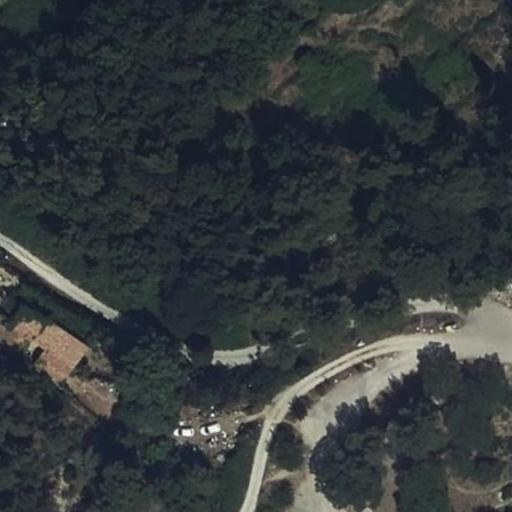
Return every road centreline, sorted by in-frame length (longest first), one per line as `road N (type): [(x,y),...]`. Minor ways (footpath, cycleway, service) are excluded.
road 1 (unclassified): [(0,243),(135,330),(205,358),(239,357),(409,306),(453,303),(483,311),(507,342)]
road 2 (track): [(443,349),(370,380),(335,411),(314,511)]
road 3 (track): [(278,408),(203,428),(143,430)]
